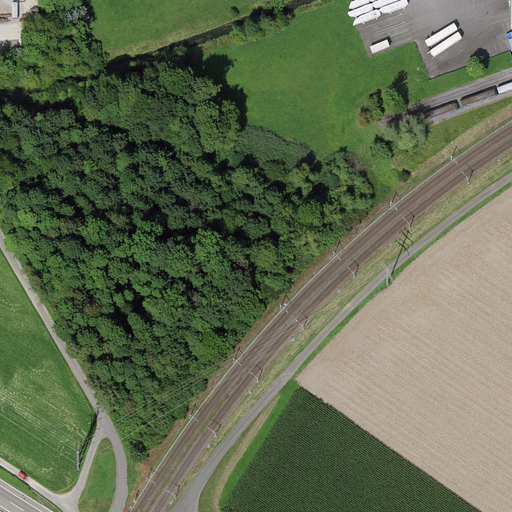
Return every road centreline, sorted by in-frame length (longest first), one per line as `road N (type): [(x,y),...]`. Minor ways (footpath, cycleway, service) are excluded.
road 1 (track): [(511,177),(360,297),(251,415),(181,511)]
road 2 (track): [(0,238),(118,446),(123,476),(115,511)]
